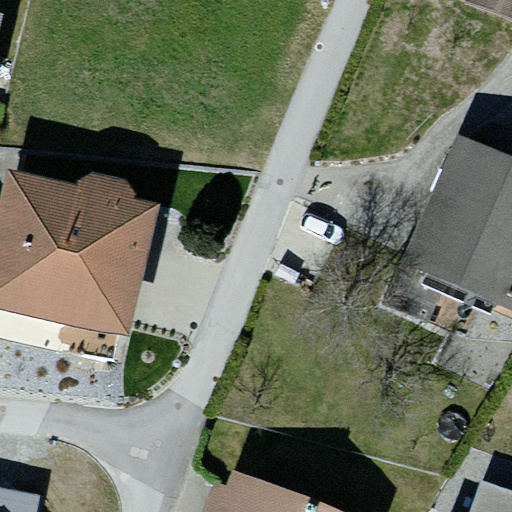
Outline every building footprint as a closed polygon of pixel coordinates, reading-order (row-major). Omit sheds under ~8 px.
[(511,0),(465,0),(511,18),(511,0)] [(0,60),(11,19),(0,15),(0,60)] [(511,145),(467,128),(417,252),(511,289),(511,145)] [(174,203),(24,165),(0,258),(0,296),(141,333),(174,203)] [(511,511),(511,485),(479,474),(465,511),(511,511)] [(340,511),(236,475),(222,511),(340,511)] [(0,511),(29,511),(30,509),(0,502),(0,511)]
